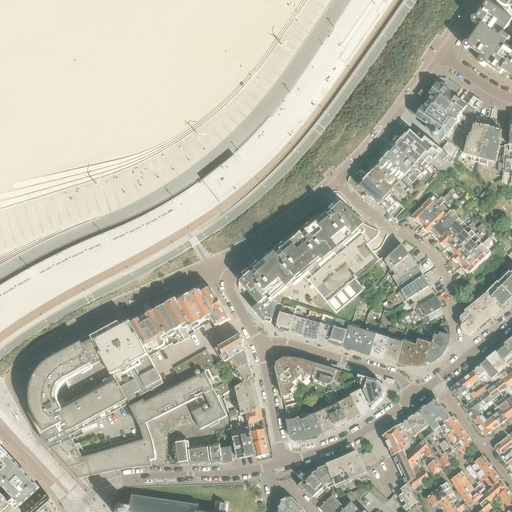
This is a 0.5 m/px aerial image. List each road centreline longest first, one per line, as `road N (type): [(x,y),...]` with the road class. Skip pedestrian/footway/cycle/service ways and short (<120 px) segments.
road 1 (residential): [(412,0),(301,151),(240,210),(0,354)]
road 2 (residential): [(469,354),(458,343),(450,284),(436,258),(371,216),(338,181)]
road 3 (residential): [(75,509),(117,481),(265,468)]
road 4 (residential): [(413,396),(394,376),(283,341),(259,345)]
road 5 (residential): [(440,54),(338,181)]
road 6 (residential): [(338,181),(227,279)]
road 7 (residential): [(285,462),(346,441),(413,396)]
